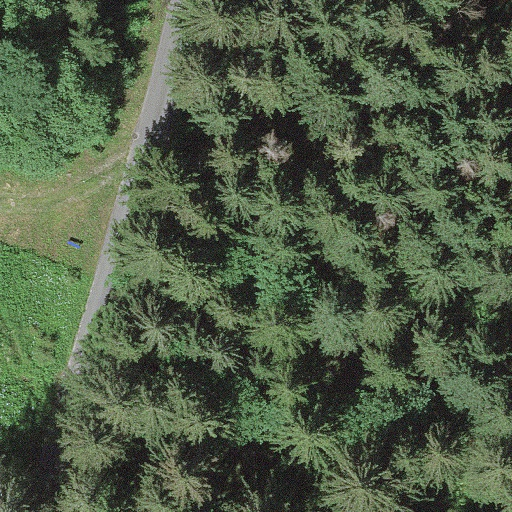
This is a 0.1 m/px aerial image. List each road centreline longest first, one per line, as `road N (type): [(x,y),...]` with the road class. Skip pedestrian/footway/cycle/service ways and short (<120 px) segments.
road 1 (unclassified): [(46,511),(183,0)]
road 2 (track): [(116,273),(0,238)]
